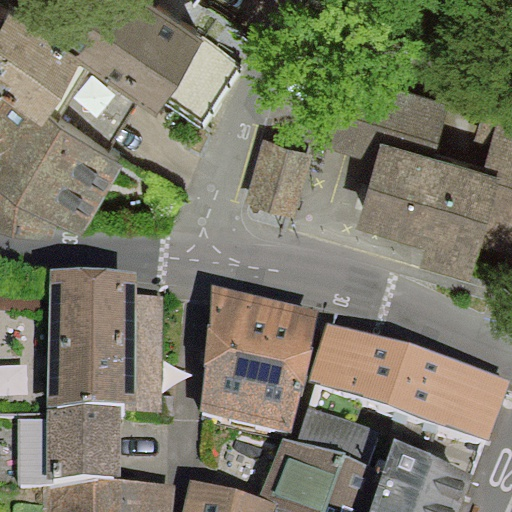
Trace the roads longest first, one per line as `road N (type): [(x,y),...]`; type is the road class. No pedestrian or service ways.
road 1 (tertiary): [(511,343),(384,300),(199,260)]
road 2 (residential): [(304,0),(225,161),(199,260)]
road 3 (tertiary): [(199,260),(0,246)]
